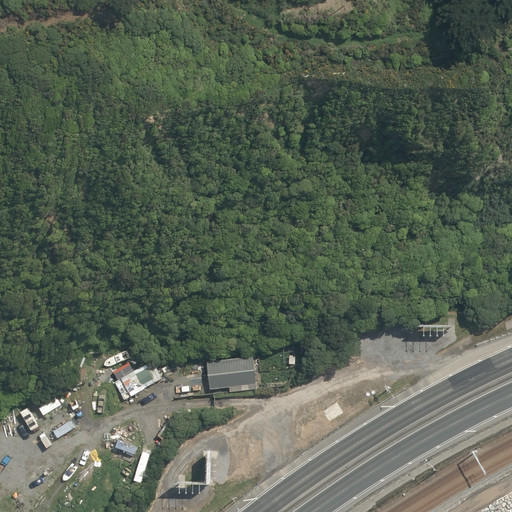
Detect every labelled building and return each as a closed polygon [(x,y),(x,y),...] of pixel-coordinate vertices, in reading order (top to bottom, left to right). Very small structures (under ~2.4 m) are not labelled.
[(455,333),(456,315),(446,314),(445,323),(421,322),(420,331),(455,333)] [(254,357),(208,362),(211,389),(232,387),(232,391),(257,389),(254,357)] [(160,368),(150,371),(155,384),(165,380),(160,368)] [(135,372),(118,382),(126,396),(143,387),(135,372)] [(0,473),(11,463),(4,455),(0,458),(0,473)] [(178,472),(178,479),(177,489),(206,490),(206,480),(186,479),(186,473),(178,472)] [(21,486),(15,478),(0,488),(0,489),(4,497),(21,486)]
